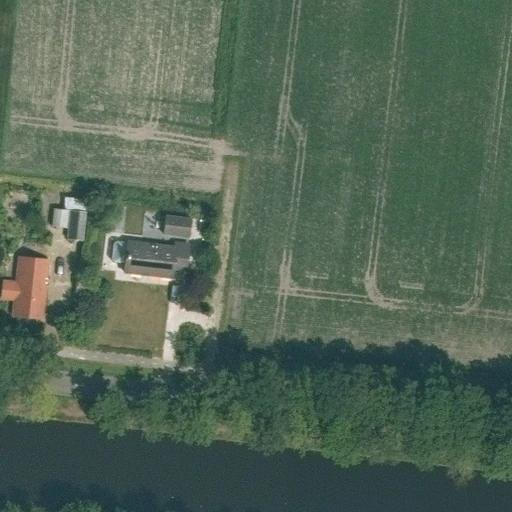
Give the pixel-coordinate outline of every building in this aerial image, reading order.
[(67,228),(68,211),(53,210),(51,227),(67,228)] [(70,212),(67,240),(84,242),(88,213),(70,212)] [(165,216),(162,236),(189,239),(191,219),(165,216)] [(124,264),(123,274),(171,280),(172,270),(185,271),(188,245),(174,244),(173,248),(115,241),(112,244),(110,260),(112,263),(124,264)] [(12,316),(41,320),(46,280),(45,280),(47,262),(19,258),(16,284),(3,283),(1,299),(14,300),(12,316)]
